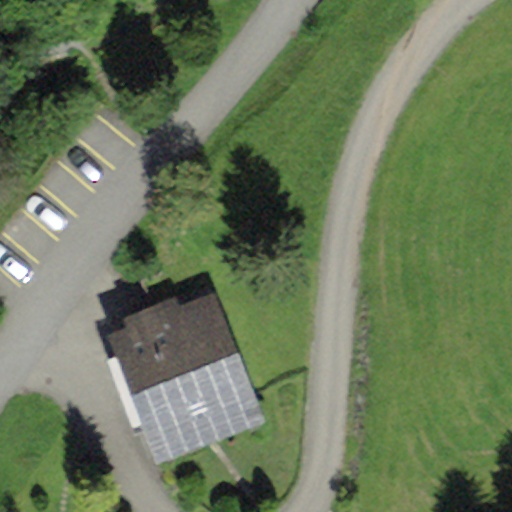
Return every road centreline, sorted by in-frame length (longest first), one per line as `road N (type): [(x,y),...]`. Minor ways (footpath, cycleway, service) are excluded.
road 1 (residential): [(309,511),(322,479),(347,207),(366,142),(391,88),(466,0)]
road 2 (residential): [(276,0),(37,318)]
road 3 (residential): [(37,318),(154,511)]
